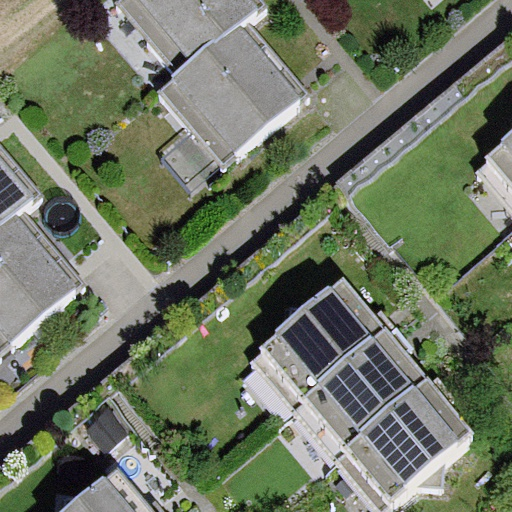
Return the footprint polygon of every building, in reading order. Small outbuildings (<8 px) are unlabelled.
[(270,9),(262,0),(121,0),(108,11),(171,83),(156,95),(225,174),(312,99),(250,27),(270,9)] [(47,196),(0,142),(0,353),(4,359),(87,287),(25,215),(47,196)] [(511,148),(477,178),(511,220),(511,148)] [(473,442),(341,285),(245,366),(369,511),(391,511),(415,493),(441,494),(443,467),(473,442)] [(150,511),(119,474),(75,511),(150,511)]
